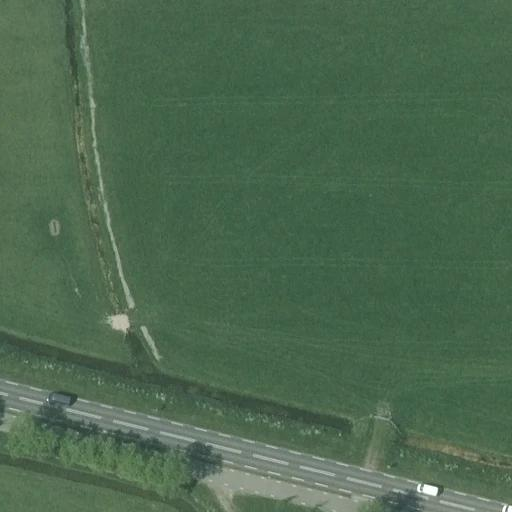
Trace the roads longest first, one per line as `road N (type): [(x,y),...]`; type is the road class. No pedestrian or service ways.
road 1 (primary): [(0,393),(481,511)]
road 2 (unclassified): [(0,422),(367,511)]
